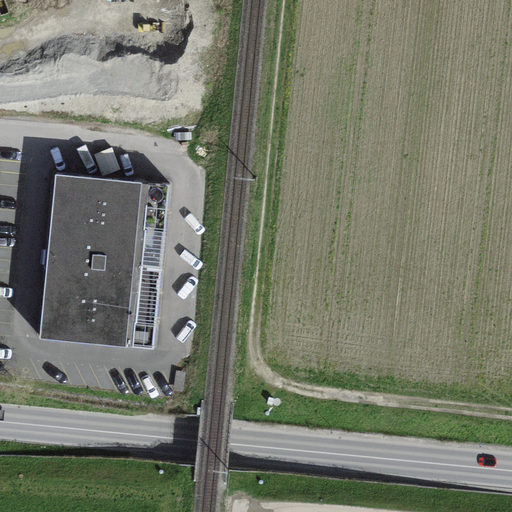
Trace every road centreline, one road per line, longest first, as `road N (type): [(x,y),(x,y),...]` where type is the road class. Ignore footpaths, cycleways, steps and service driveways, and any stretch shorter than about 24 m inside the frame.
road 1 (track): [(284,0),(250,342),(259,374),(288,392),(511,417)]
road 2 (tertiary): [(511,468),(0,423)]
